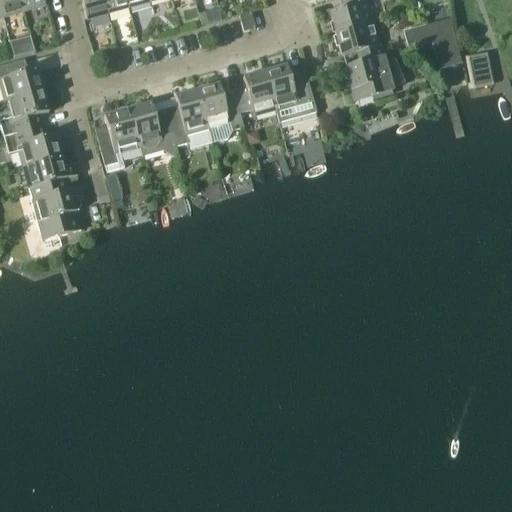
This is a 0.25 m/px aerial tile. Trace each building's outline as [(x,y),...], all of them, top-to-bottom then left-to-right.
[(23,15),(18,0),(0,0),(0,12),(2,20),(23,15)] [(45,9),(42,0),(18,0),(23,15),(45,9)] [(107,17),(102,0),(79,0),(86,23),(107,17)] [(128,11),(124,0),(102,0),(107,17),(128,11)] [(149,5),(147,0),(124,0),(128,11),(149,5)] [(373,26),(367,5),(365,5),(363,0),(341,0),(339,1),(342,12),(328,15),(334,37),(373,26)] [(243,35),(254,32),(250,15),(238,19),(243,35)] [(379,49),(373,26),(334,37),(340,59),(354,55),(357,66),(381,60),(378,49),(379,49)] [(473,90),(492,86),(485,56),(466,60),(473,90)] [(402,87),(391,60),(383,62),(382,59),(381,60),(357,66),(343,70),(353,104),(391,93),(390,90),(402,87)] [(41,93),(35,71),(27,74),(24,63),(0,69),(0,93),(3,104),(41,93)] [(315,116),(304,73),(288,78),(286,69),(264,75),(275,113),(279,126),(315,116)] [(275,113),(264,75),(242,81),(244,90),(232,93),(239,117),(252,113),(253,119),(275,113)] [(243,131),(239,117),(232,93),(220,96),(218,88),(196,94),(211,146),(227,142),(231,134),(243,131)] [(7,119),(0,121),(0,132),(2,140),(18,135),(42,129),(39,118),(48,115),(41,93),(3,104),(7,119)] [(176,109),(164,112),(176,157),(177,156),(175,150),(188,146),(189,152),(211,146),(196,94),(174,100),(176,109)] [(176,157),(164,112),(152,115),(150,106),(128,113),(139,151),(141,160),(142,159),(142,158),(162,153),(169,157),(175,156),(175,157),(176,157)] [(139,151),(128,113),(103,120),(105,128),(93,132),(105,175),(123,171),(119,156),(139,151)] [(60,159),(54,137),(45,140),(42,129),(18,135),(2,140),(7,158),(17,155),(21,170),(60,159)] [(251,136),(245,138),(248,149),(258,146),(256,139),(251,136)] [(76,178),(73,168),(63,171),(60,159),(21,170),(27,192),(29,192),(66,181),(76,178)] [(80,233),(73,206),(83,203),(79,189),(69,192),(66,181),(29,192),(32,202),(30,203),(42,244),(80,233)]
